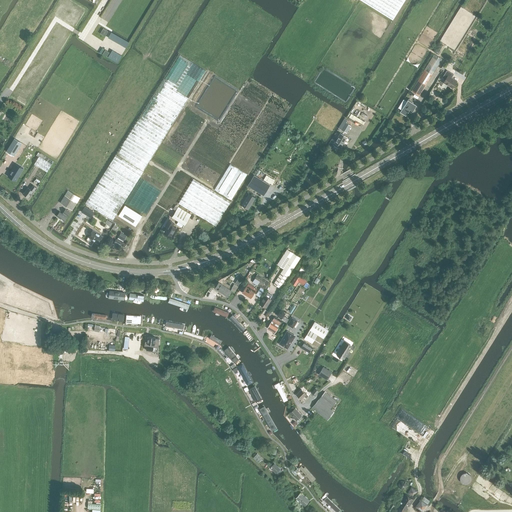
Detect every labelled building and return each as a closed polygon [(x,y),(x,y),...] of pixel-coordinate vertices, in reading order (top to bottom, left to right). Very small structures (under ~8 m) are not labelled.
[(361,0),(392,20),(404,0),(361,0)] [(108,57),(117,63),(121,56),(112,50),(108,57)] [(112,220),(206,70),(179,54),(85,203),(112,220)] [(419,96),(432,74),(437,66),(442,59),(434,54),(425,69),(411,91),(419,96)] [(452,88),(457,81),(451,77),(453,74),(447,70),(442,77),(445,79),(443,82),(452,88)] [(412,111),(416,105),(408,100),(400,112),(406,116),(409,109),(412,111)] [(349,112),(346,117),(348,118),(347,119),(353,122),(355,119),(363,124),(365,122),(354,115),(349,112)] [(343,121),(338,128),(339,128),(347,133),(351,125),(346,122),(347,120),(344,118),(343,121)] [(340,148),(347,137),(340,133),(333,144),(340,148)] [(14,138),(6,151),(14,156),(22,143),(14,138)] [(41,153),(34,164),(47,172),(54,161),(41,153)] [(230,164),(214,190),(231,200),(247,174),(230,164)] [(15,166),(9,176),(15,180),(21,170),(15,166)] [(254,175),(247,185),(251,187),(256,190),(263,195),(269,185),(254,176),(254,175)] [(265,176),(263,179),(272,185),(275,180),(266,175),(265,176)] [(215,226),(230,201),(193,178),(178,203),(215,226)] [(34,191),(36,187),(33,184),(30,188),(28,187),(23,194),(28,198),(33,191),(34,191)] [(68,190),(60,202),(72,210),(80,198),(68,190)] [(248,209),(255,197),(249,193),(241,205),(248,209)] [(125,205),(118,215),(135,226),(142,215),(125,205)] [(85,206),(81,212),(91,218),(94,212),(85,206)] [(172,217),(172,218),(178,221),(184,225),(191,214),(178,207),(172,217)] [(60,211),(57,215),(64,220),(70,212),(65,209),(64,211),(62,213),(60,211)] [(167,227),(165,232),(171,236),(176,228),(173,226),(174,223),(168,219),(165,226),(167,227)] [(98,243),(102,236),(93,230),(89,237),(98,243)] [(119,249),(126,235),(121,232),(117,239),(116,238),(112,245),(119,249)] [(283,269),(273,284),(280,288),(288,275),(288,276),(300,257),(287,249),(277,264),(283,269)] [(258,274),(253,282),(261,287),(256,294),(260,296),(269,281),(267,279),(258,274)] [(297,274),(291,283),(296,285),(298,281),(303,284),(306,280),(301,277),(297,274)] [(227,297),(231,290),(219,282),(215,289),(227,297)] [(248,283),(242,292),(250,298),(257,288),(248,283)] [(109,291),(108,299),(124,301),(125,292),(109,291)] [(265,307),(271,299),(270,299),(273,296),(267,292),(265,295),(260,304),(265,307)] [(130,294),(129,299),(143,302),(144,296),(130,294)] [(169,298),(168,302),(188,309),(189,304),(169,298)] [(216,307),(214,311),(227,317),(229,313),(216,307)] [(113,314),(112,321),(123,323),(124,316),(113,314)] [(127,315),(127,323),(140,324),(140,317),(127,315)] [(233,316),(230,319),(243,332),(246,329),(233,316)] [(274,333),(281,321),(275,316),(267,328),(274,333)] [(292,317),(287,325),(293,328),(298,320),(292,317)] [(318,347),(329,330),(314,321),(304,338),(318,347)] [(295,336),(287,332),(285,337),(284,338),(280,344),(287,348),(295,336)] [(145,341),(145,345),(147,345),(146,350),(152,351),(153,346),(154,347),(158,347),(159,339),(155,338),(155,337),(148,336),(147,341),(145,341)] [(212,337),(209,341),(219,346),(221,342),(212,337)] [(344,341),(336,353),(344,359),(352,346),(344,341)] [(301,347),(309,352),(312,347),(304,342),(301,347)] [(231,351),(227,354),(235,362),(238,359),(231,351)] [(243,364),(238,367),(247,385),(252,382),(243,364)] [(323,366),(318,374),(327,380),(332,372),(323,366)] [(280,382),(275,384),(284,402),(288,399),(280,382)] [(254,387),(249,390),(255,401),(260,399),(254,387)] [(306,398),(308,396),(307,395),(301,389),(296,394),(301,399),(304,396),(306,398)] [(317,400),(312,407),(318,412),(327,420),(334,412),(330,409),(334,404),(336,401),(335,400),(325,392),(317,400)] [(302,415),(295,408),(295,407),(289,412),(296,420),(302,415)] [(265,411),(261,413),(267,423),(271,421),(265,411)] [(278,474),(281,471),(282,470),(280,469),(280,468),(275,463),(270,467),(276,473),(278,474)] [(293,470),(292,471),(295,475),(297,473),(300,471),(296,467),(293,469),(293,470)] [(305,467),(301,471),(312,482),(315,479),(305,467)] [(472,478),(472,477),(472,476),(471,474),(470,474),(470,473),(469,472),(467,472),(466,471),(465,472),(464,472),(462,473),(461,474),(460,475),(460,477),(460,478),(460,480),(460,481),(461,482),(463,483),(464,484),(465,484),(467,484),(468,484),(470,482),(471,481),(472,479),(472,478)] [(297,507),(305,496),(300,492),(296,498),(297,499),(293,504),(297,507)] [(405,511),(413,499),(406,494),(398,505),(397,505),(396,507),(395,507),(396,504),(394,503),(398,498),(395,496),(396,494),(394,493),(392,496),(394,498),(387,508),(392,511),(393,509),(395,511),(394,511),(405,511)] [(305,496),(297,507),(295,509),(298,511),(299,511),(301,510),(299,509),(302,506),(301,506),(303,504),(305,505),(310,500),(305,496)] [(327,498),(324,501),(334,511),(340,511),(341,511),(327,498)]
